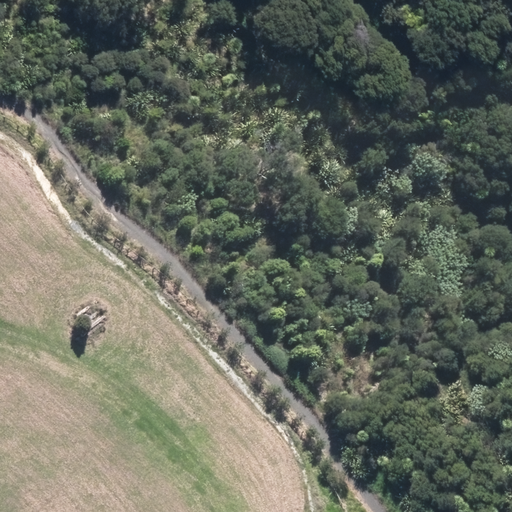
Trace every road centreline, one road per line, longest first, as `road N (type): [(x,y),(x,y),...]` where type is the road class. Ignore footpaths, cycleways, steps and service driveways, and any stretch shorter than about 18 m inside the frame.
road 1 (unknown): [(0,132),(29,155),(73,228),(160,296),(273,422),(319,511)]
road 2 (unknown): [(203,511),(148,434),(93,387),(0,349)]
